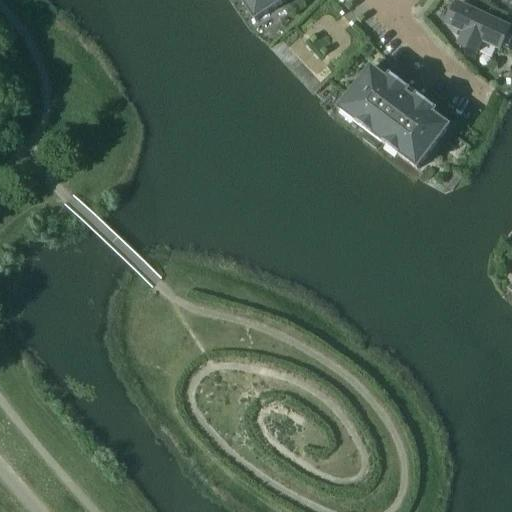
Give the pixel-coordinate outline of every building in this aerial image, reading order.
[(239,0),(255,23),(290,0),(239,0)] [(491,0),(467,0),(487,9),(491,0)] [(509,30),(457,5),(447,27),(463,35),(458,46),(477,55),(482,43),(499,51),(500,48),(509,52),(511,45),(511,35),(507,33),(509,30)] [(387,81),(371,69),(338,112),(383,145),(393,132),(382,124),(408,91),(390,78),(387,81)] [(418,99),(408,91),(382,124),(393,132),(418,99)] [(436,112),(418,99),(393,132),(383,145),(418,171),(450,128),(434,116),(436,112)]
